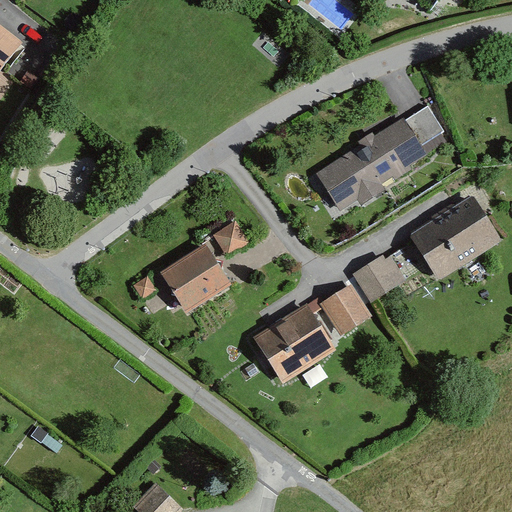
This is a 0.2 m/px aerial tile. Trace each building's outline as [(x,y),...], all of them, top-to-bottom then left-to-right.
[(401,0),(415,10),(420,2),(438,15),(448,0),(401,0)] [(0,88),(25,54),(0,35),(0,88)] [(428,107),(404,122),(419,147),(443,132),(428,107)] [(404,122),(315,176),(336,211),(425,157),(419,147),(404,122)] [(474,199),(406,238),(431,283),(499,245),(474,199)] [(234,223),(215,235),(229,256),(248,243),(234,223)] [(231,283),(205,244),(157,276),(182,314),(231,283)] [(388,254),(354,275),(372,304),(406,283),(388,254)] [(148,278),(135,287),(143,299),(156,290),(148,278)] [(350,287),(318,307),(339,339),(371,319),(350,287)] [(308,304),(253,337),(281,383),(336,350),(308,304)] [(175,511),(157,493),(137,511),(175,511)]
